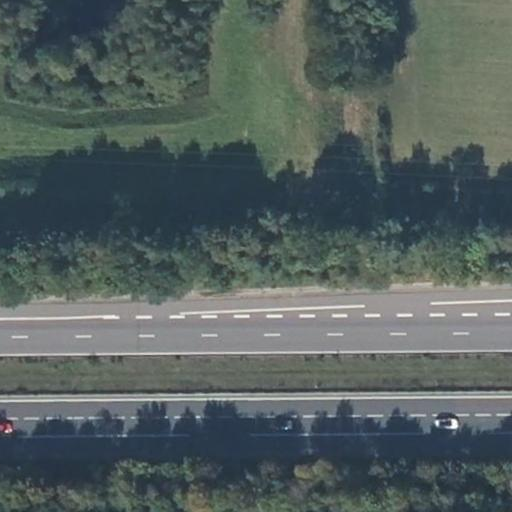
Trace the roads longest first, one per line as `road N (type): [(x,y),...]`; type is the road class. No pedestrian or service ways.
road 1 (trunk): [(0,419),(511,417)]
road 2 (trunk): [(477,330),(0,335)]
